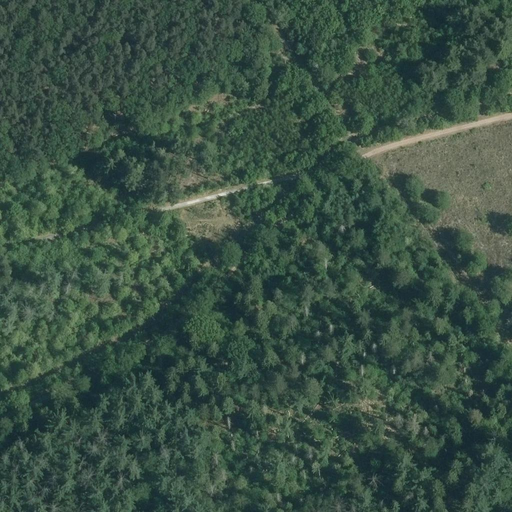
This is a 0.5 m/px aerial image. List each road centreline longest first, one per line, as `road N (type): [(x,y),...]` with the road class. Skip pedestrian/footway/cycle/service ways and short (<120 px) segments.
road 1 (track): [(0,418),(163,335),(347,166),(392,145),(511,115)]
road 2 (track): [(365,156),(244,0)]
